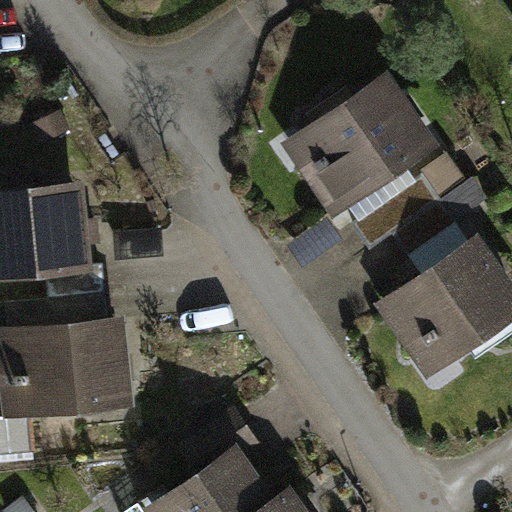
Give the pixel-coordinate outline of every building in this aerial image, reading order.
[(380,78),(304,131),(320,153),(310,160),(341,204),(427,144),(380,78)] [(39,121),(47,136),(68,126),(60,110),(39,121)] [(422,174),(436,194),(463,176),(447,152),(420,170),(422,174)] [(0,173),(0,190),(33,187),(32,171),(0,173)] [(353,221),(370,246),(392,230),(439,198),(436,194),(422,174),(399,189),(396,184),(363,207),(366,212),(353,221)] [(439,198),(455,219),(481,201),(466,180),(439,198)] [(0,190),(0,271),(45,267),(81,264),(73,183),(33,187),(0,190)] [(439,198),(392,230),(408,253),(456,221),(455,219),(439,198)] [(456,221),(408,253),(423,274),(470,242),(456,221)] [(388,298),(422,347),(440,334),(452,352),(511,311),(511,298),(472,241),(470,242),(423,274),(388,298)] [(45,267),(48,295),(105,290),(102,262),(81,264),(45,267)] [(48,295),(51,325),(108,320),(105,290),(48,295)] [(51,325),(8,329),(13,382),(26,381),(29,408),(122,400),(114,319),(108,320),(51,325)] [(258,511),(270,504),(232,449),(249,438),(230,411),(183,443),(202,470),(157,501),(151,492),(122,511),(258,511)] [(300,511),(287,492),(270,504),(258,511),(300,511)]
